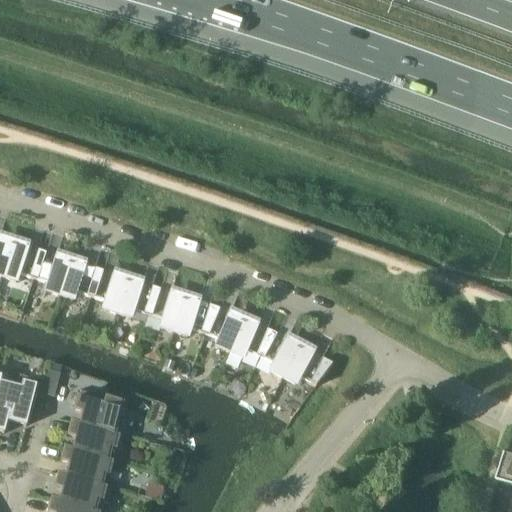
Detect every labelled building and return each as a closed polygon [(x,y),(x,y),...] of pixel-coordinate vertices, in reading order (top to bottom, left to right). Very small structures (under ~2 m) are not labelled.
[(0,277),(2,278),(13,244),(0,239),(0,277)] [(27,248),(13,244),(2,278),(16,283),(18,275),(33,280),(42,254),(27,249),(27,248)] [(57,259),(42,254),(33,280),(48,285),(46,293),(59,297),(70,262),(57,258),(57,259)] [(75,293),(90,298),(99,272),(84,267),(70,262),(59,297),(73,301),(75,293)] [(114,277),(99,272),(90,298),(106,303),(103,311),(117,315),(128,281),(114,276),(114,277)] [(128,281),(117,315),(145,324),(148,317),(156,290),(141,286),(141,285),(128,281)] [(171,295),(156,290),(148,317),(163,322),(160,329),(174,333),(185,299),(171,295)] [(185,299),(174,333),(187,338),(190,330),(205,335),(214,309),(198,304),(198,303),(185,299)] [(230,316),(214,309),(205,335),(219,341),(216,348),(229,354),(243,321),(230,315),(230,316)] [(256,326),(243,321),(229,354),(242,359),(245,352),(260,358),(272,333),(256,327),(256,326)] [(272,333),(260,358),(274,366),(270,373),(283,379),(300,347),(287,341),(272,333)] [(312,354),(300,347),(283,379),(295,386),(299,379),(316,388),(332,365),(312,354)] [(164,368),(171,371),(172,370),(174,364),(166,361),(164,368)] [(194,366),(189,378),(194,380),(199,368),(194,366)] [(60,375),(48,372),(42,395),(54,398),(60,375)] [(0,433),(4,434),(7,422),(26,427),(36,386),(22,382),(21,388),(0,382),(0,433)] [(81,414),(78,426),(78,427),(125,439),(125,438),(128,426),(132,427),(135,413),(122,410),(124,403),(78,391),(73,412),(81,414)] [(117,450),(121,451),(124,439),(125,440),(125,439),(78,427),(78,426),(70,424),(66,438),(75,440),(72,452),(71,452),(114,463),(114,462),(117,450)] [(68,465),(65,477),(65,478),(102,488),(103,487),(106,475),(110,476),(113,464),(114,464),(114,463),(71,452),(72,452),(63,449),(60,463),(68,465)] [(496,481),(511,485),(511,459),(504,458),(505,453),(504,453),(496,481)] [(111,489),(103,487),(102,488),(65,478),(65,477),(57,475),(53,489),(62,491),(59,503),(58,504),(90,511),(101,511),(104,502),(108,503),(111,489)] [(160,502),(164,488),(148,484),(147,488),(145,498),(160,502)] [(90,511),(58,504),(59,503),(50,501),(47,511),(90,511)]
